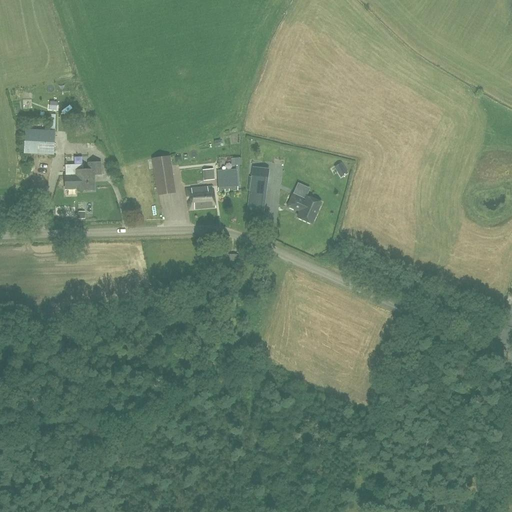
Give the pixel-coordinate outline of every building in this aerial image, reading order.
[(25,129),(24,154),(53,155),(54,131),(25,129)] [(98,146),(96,136),(81,139),(83,149),(98,146)] [(157,195),(173,192),(167,157),(152,159),(157,195)] [(307,174),(315,178),(321,164),(313,161),(307,174)] [(65,176),(64,176),(65,189),(77,189),(77,191),(94,190),(94,175),(100,175),(100,163),(88,163),(89,170),(82,170),(82,165),(65,166),(65,176)] [(237,190),(236,169),(216,171),(218,189),(222,188),(222,191),(237,190)] [(344,169),(338,172),(341,177),(347,174),(344,169)] [(212,186),(186,189),(187,196),(190,196),(191,202),(188,203),(188,210),(214,207),(212,186)] [(249,192),(247,209),(263,211),(265,194),(249,192)] [(287,205),(300,210),(298,216),(312,222),(321,202),(306,195),(305,198),(293,193),(287,205)] [(229,277),(239,277),(238,254),(229,254),(229,277)]
